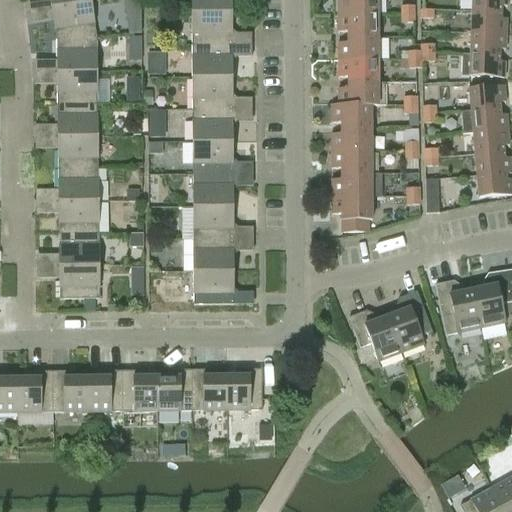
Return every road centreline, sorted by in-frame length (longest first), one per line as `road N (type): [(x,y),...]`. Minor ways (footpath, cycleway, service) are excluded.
road 1 (residential): [(25,338),(3,0)]
road 2 (residential): [(294,284),(294,336),(25,338)]
road 3 (residential): [(294,284),(291,0)]
road 4 (residential): [(294,284),(511,242)]
